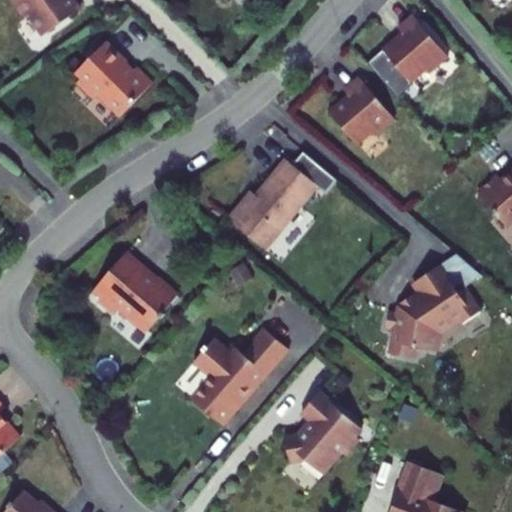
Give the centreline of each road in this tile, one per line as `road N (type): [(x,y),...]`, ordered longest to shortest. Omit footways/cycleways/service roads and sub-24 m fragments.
road 1 (residential): [(0,306),(34,258),(80,215),(246,105),(342,0)]
road 2 (residential): [(0,329),(55,387),(104,484),(130,511)]
